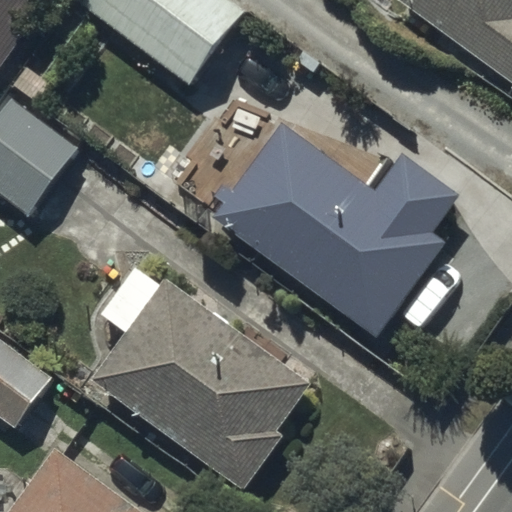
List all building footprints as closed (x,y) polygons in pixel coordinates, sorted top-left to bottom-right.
[(0,0),(0,71),(52,0),(0,0)] [(234,0),(75,0),(74,1),(189,86),(246,8),(234,0)] [(511,0),(403,0),(511,81),(511,0)] [(13,86),(0,103),(0,190),(28,212),(84,140),(13,86)] [(223,201),(210,218),(379,343),(452,243),(439,234),(462,201),(402,156),(376,191),(288,126),(251,177),(240,169),(218,198),(223,201)] [(131,333),(96,381),(248,491),(288,433),(283,429),(315,383),(170,281),(166,287),(138,268),(104,315),(131,333)] [(0,338),(0,414),(18,428),(55,381),(0,338)] [(136,511),(59,453),(13,511),(136,511)]
